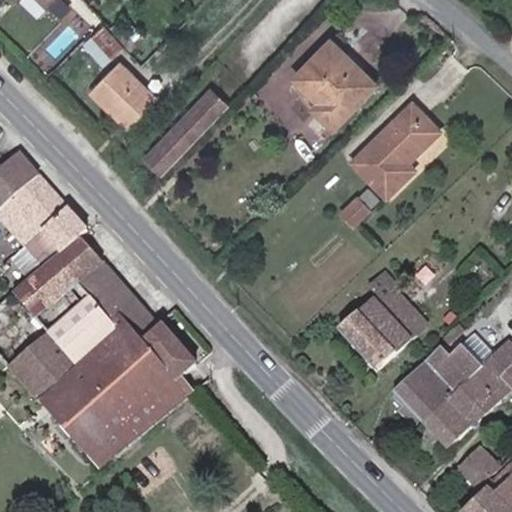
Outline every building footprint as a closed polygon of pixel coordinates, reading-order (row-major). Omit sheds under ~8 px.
[(112,64),(132,44),(113,24),(93,44),(112,64)] [(334,95),(327,103),(346,121),(388,77),(369,59),(367,62),(342,38),(309,71),(334,95)] [(166,93),(131,59),(103,87),(139,121),(166,93)] [(302,79),(327,103),(334,95),(309,71),(302,79)] [(148,153),(168,173),(236,104),(216,85),(148,153)] [(396,194),(423,167),(416,160),(449,127),(422,99),(362,159),(396,194)] [(51,227),(75,206),(26,151),(0,174),(0,212),(30,246),(51,227)] [(347,212),(358,223),(374,207),(376,208),(386,198),(374,186),(347,212)] [(94,236),(98,232),(75,206),(51,227),(74,253),(94,236)] [(106,468),(215,373),(94,236),(74,253),(0,318),(0,348),(57,413),(106,468)] [(427,338),(419,331),(391,301),(403,290),(387,273),(375,284),(387,296),(351,331),(391,373),(427,338)] [(391,301),(419,331),(431,319),(403,290),(391,301)] [(511,346),(489,368),(432,423),(459,450),(511,399),(511,346)] [(402,391),(432,423),(489,368),(469,347),(457,358),(447,348),(402,391)] [(490,447),(468,469),(490,491),(511,469),(490,447)] [(511,511),(511,476),(474,511),(511,511)]
